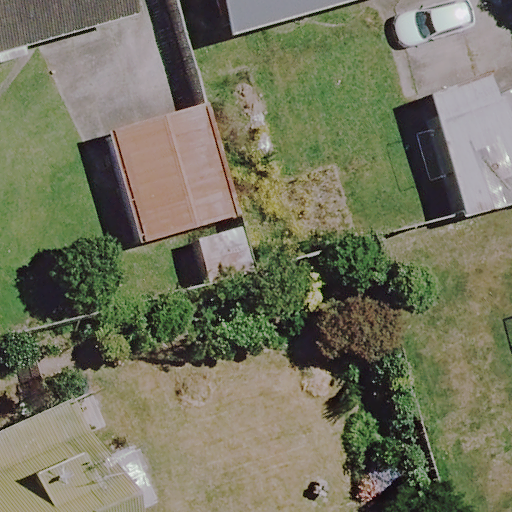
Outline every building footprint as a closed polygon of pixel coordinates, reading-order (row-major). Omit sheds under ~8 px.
[(0,0),(0,60),(103,33),(94,0),(0,0)] [(212,0),(227,49),(395,0),(212,0)] [(402,105),(412,133),(385,143),(404,193),(421,186),(440,236),(511,215),(511,90),(485,101),(476,77),(402,105)] [(103,136),(135,249),(236,221),(202,108),(177,115),(103,136)] [(112,511),(65,405),(0,432),(0,511),(112,511)]
